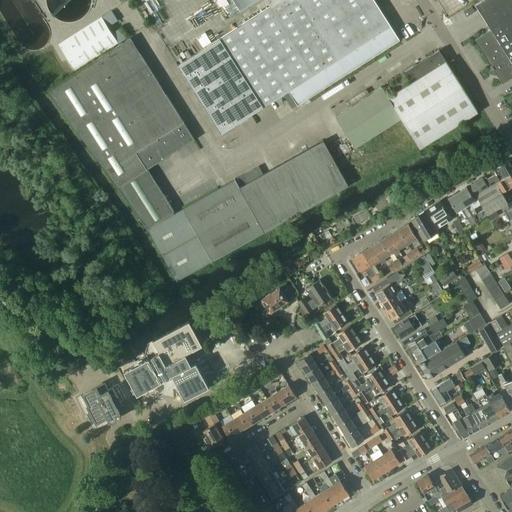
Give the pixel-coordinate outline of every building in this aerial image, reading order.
[(221,134),(284,94),(293,108),(298,105),(400,40),(374,0),(267,0),(272,7),(178,66),(221,134)] [(231,0),(239,11),(256,0),(231,0)] [(490,71),(496,72),(503,82),(511,76),(511,0),(480,0),(475,4),(491,29),(475,39),(492,65),(490,71)] [(471,7),(464,12),(467,17),(475,12),(471,7)] [(75,70),(117,43),(101,17),(59,44),(75,70)] [(174,214),(173,212),(175,211),(147,169),(194,140),(130,39),(48,91),(106,171),(105,171),(118,188),(148,228),(177,281),(212,261),(348,185),(323,141),(263,175),(259,167),(183,209),(174,214)] [(420,148),(477,111),(438,50),(405,71),(412,82),(388,98),(420,148)] [(399,89),(409,82),(404,73),(393,80),(399,89)] [(355,148),(401,119),(381,88),(336,117),(355,148)] [(496,174),(488,179),(491,185),(496,183),(511,173),(511,165),(509,160),(494,169),(496,174)] [(511,173),(496,183),(501,192),(511,185),(511,173)] [(476,181),(482,191),(489,187),(483,178),(476,181)] [(474,208),(481,204),(478,199),(475,195),(482,191),(476,181),(467,187),(458,193),(472,216),(477,213),(474,208)] [(496,183),(491,185),(489,187),(482,191),(475,195),(478,199),(487,215),(508,203),(501,192),(496,183)] [(457,212),(461,209),(471,226),(476,223),(472,216),(458,193),(448,198),(457,212)] [(511,200),(501,207),(509,220),(511,218),(511,200)] [(440,201),(426,210),(431,218),(437,227),(452,218),(446,209),(440,201)] [(423,239),(432,234),(438,231),(433,223),(425,210),(411,219),(423,239)] [(459,234),(464,231),(458,219),(452,222),(459,234)] [(408,223),(398,229),(407,244),(411,241),(414,245),(419,242),(417,238),(408,223)] [(398,229),(389,235),(398,249),(407,244),(398,229)] [(389,235),(380,241),(389,255),(394,252),(395,255),(400,253),(389,235)] [(380,241),(371,246),(380,260),(380,261),(382,264),(386,261),(384,258),(389,255),(380,241)] [(371,246),(361,252),(375,274),(379,271),(374,264),(380,261),(380,260),(371,246)] [(417,247),(411,251),(415,257),(421,253),(417,247)] [(411,251),(406,254),(410,260),(415,257),(411,251)] [(375,274),(361,252),(353,258),(361,272),(364,270),(365,270),(370,277),(375,274)] [(499,258),(503,264),(511,259),(508,253),(499,258)] [(424,255),(418,259),(421,264),(427,260),(424,255)] [(399,259),(393,262),(397,268),(402,265),(399,259)] [(469,274),(476,270),(483,265),(479,259),(465,267),(469,274)] [(505,271),(511,266),(511,260),(511,259),(503,264),(502,264),(505,271)] [(393,262),(388,266),(391,271),(397,268),(393,262)] [(476,270),(479,275),(488,269),(485,264),(483,265),(476,270)] [(488,269),(479,275),(482,280),(491,274),(488,269)] [(375,274),(378,279),(384,276),(381,270),(379,271),(375,274)] [(440,281),(444,286),(457,276),(453,271),(440,281)] [(389,277),(371,288),(375,293),(380,302),(399,290),(395,284),(401,281),(396,272),(389,277)] [(375,274),(370,277),(373,283),(378,279),(375,274)] [(482,280),(485,285),(494,279),(491,274),(482,280)] [(457,281),(462,289),(469,285),(465,276),(457,281)] [(313,297),(308,301),(313,308),(331,296),(319,279),(307,287),(313,297)] [(494,279),(485,285),(488,290),(497,284),(494,279)] [(279,287),(262,298),(270,311),(287,300),(288,300),(295,296),(294,294),(296,292),(291,284),(288,286),(286,282),(279,287)] [(438,284),(432,288),(437,295),(443,291),(438,284)] [(488,290),(491,295),(500,289),(497,284),(488,290)] [(469,302),(473,300),(477,298),(469,285),(462,289),(469,302)] [(500,289),(491,295),(494,299),(503,293),(500,289)] [(399,291),(399,290),(380,302),(386,310),(400,301),(406,298),(400,290),(399,291)] [(494,299),(497,304),(506,298),(503,293),(494,299)] [(297,301),(306,315),(313,311),(304,297),(297,301)] [(497,304),(501,309),(510,304),(506,298),(497,304)] [(463,306),(467,313),(477,307),(473,300),(469,302),(463,306)] [(394,324),(412,313),(409,308),(406,310),(400,301),(386,310),(394,324)] [(324,312),(330,321),(342,313),(336,304),(324,312)] [(467,313),(470,319),(480,313),(477,307),(467,313)] [(348,322),(342,313),(330,321),(336,330),(348,322)] [(470,319),(469,319),(475,330),(477,329),(486,324),(480,313),(470,319)] [(408,318),(394,327),(401,338),(415,330),(422,325),(415,314),(408,319),(408,318)] [(502,315),(489,322),(495,332),(508,325),(502,315)] [(311,320),(317,330),(329,321),(326,317),(320,322),(316,317),(311,320)] [(433,334),(448,324),(444,317),(429,326),(433,334)] [(202,344),(189,320),(155,338),(161,350),(126,369),(136,387),(139,393),(172,375),(184,399),(209,385),(196,361),(191,363),(186,353),(202,344)] [(329,337),(326,331),(333,326),(329,321),(317,330),(323,340),(329,337)] [(489,323),(478,330),(491,353),(503,346),(489,323)] [(511,323),(496,333),(504,346),(511,341),(511,323)] [(327,346),(331,351),(356,334),(350,325),(338,333),(340,337),(327,346)] [(432,336),(429,338),(426,333),(408,343),(414,352),(435,340),(432,336)] [(356,334),(331,351),(337,361),(343,357),(340,352),(347,347),(350,351),(362,343),(356,334)] [(435,340),(414,352),(419,361),(440,349),(435,340)] [(457,341),(419,364),(428,379),(466,356),(457,341)] [(511,346),(510,343),(503,347),(511,362),(511,346)] [(317,349),(320,354),(327,350),(323,345),(317,349)] [(338,362),(345,372),(370,355),(364,346),(352,354),(355,359),(347,364),(343,358),(338,362)] [(299,360),(306,371),(317,364),(310,353),(299,360)] [(500,364),(494,353),(482,360),(489,371),(500,364)] [(345,372),(349,379),(352,382),(357,379),(352,372),(360,367),(363,372),(376,364),(370,355),(345,372)] [(338,366),(333,360),(328,363),(333,369),(338,366)] [(481,362),(471,369),(474,374),(474,375),(485,369),(481,362)] [(306,371),(312,382),(323,375),(317,364),(306,371)] [(342,373),(338,366),(333,369),(337,376),(342,373)] [(352,382),(354,385),(359,392),(384,376),(378,367),(366,375),(369,380),(361,385),(357,379),(352,382)] [(474,374),(471,369),(464,373),(463,372),(463,373),(467,379),(470,377),(474,374)] [(451,378),(455,385),(458,390),(464,386),(461,382),(465,380),(460,372),(451,378)] [(499,377),(504,385),(511,398),(511,379),(510,381),(506,373),(499,377)] [(474,375),(474,374),(470,377),(473,383),(478,380),(474,375)] [(312,382),(319,392),(330,386),(323,375),(312,382)] [(359,392),(358,393),(365,404),(371,400),(367,393),(374,389),(377,393),(390,385),(384,376),(359,392)] [(446,390),(455,385),(451,378),(432,389),(441,403),(451,398),(446,390)] [(344,382),(348,389),(354,385),(352,382),(349,379),(344,382)] [(118,408),(122,406),(120,403),(120,402),(118,397),(117,397),(112,387),(108,389),(105,383),(84,394),(89,405),(88,405),(91,410),(87,412),(91,418),(94,417),(96,421),(108,415),(110,420),(113,420),(117,418),(118,415),(117,412),(119,411),(118,408)] [(288,384),(277,391),(285,403),(296,396),(288,384)] [(359,392),(354,385),(348,389),(353,396),(358,393),(359,392)] [(319,392),(325,403),(336,396),(330,386),(319,392)] [(250,387),(245,390),(248,395),(253,392),(250,387)] [(379,397),(383,403),(378,406),(380,409),(398,397),(392,388),(379,397)] [(277,391),(266,398),(273,410),(285,403),(277,391)] [(489,423),(499,417),(489,399),(488,399),(485,394),(476,399),(480,407),(481,408),(489,423)] [(460,405),(465,402),(460,395),(454,399),(458,406),(460,405)] [(325,403),(332,414),(343,407),(336,396),(325,403)] [(489,399),(499,417),(509,411),(501,396),(495,399),(494,396),(489,399)] [(398,397),(380,409),(378,410),(372,414),(380,426),(384,423),(380,416),(381,415),(381,414),(388,410),(391,414),(404,406),(398,397)] [(266,398),(255,405),(262,417),(273,410),(266,398)] [(228,400),(223,403),(226,408),(231,405),(228,400)] [(365,408),(361,401),(356,404),(360,411),(365,408)] [(453,403),(443,408),(447,414),(456,409),(453,403)] [(481,408),(476,411),(471,403),(467,405),(467,406),(480,428),(489,423),(481,408)] [(255,405),(244,412),(251,424),(262,417),(255,405)] [(369,409),(372,414),(378,410),(374,405),(369,409)] [(205,409),(201,412),(210,426),(203,430),(207,436),(204,438),(209,447),(212,445),(213,446),(224,439),(215,424),(220,422),(210,406),(205,409)] [(462,418),(471,433),(480,428),(467,406),(463,408),(467,415),(462,418)] [(332,414),(339,425),(350,418),(343,407),(332,414)] [(365,408),(360,411),(365,418),(370,415),(365,408)] [(382,430),(386,435),(412,418),(406,410),(393,418),(397,423),(389,428),(388,426),(382,430)] [(471,433),(458,411),(453,414),(457,420),(453,423),(461,438),(471,433)] [(244,412),(233,419),(240,431),(251,424),(244,412)] [(292,424),(299,435),(311,428),(303,416),(292,424)] [(339,425),(345,435),(356,428),(350,418),(339,425)] [(412,418),(386,435),(389,441),(402,432),(405,436),(418,427),(412,418)] [(240,431),(233,419),(221,426),(229,438),(240,431)] [(380,430),(376,425),(369,430),(373,435),(380,430)] [(317,439),(311,428),(299,435),(306,446),(317,439)] [(363,439),(356,428),(345,435),(352,446),(363,439)] [(511,450),(511,446),(510,443),(511,441),(511,429),(500,437),(509,453),(511,450)] [(396,452),(399,456),(425,439),(420,431),(407,439),(409,443),(396,452)] [(376,445),(382,441),(378,435),(372,439),(376,445)] [(500,437),(486,445),(491,453),(496,450),(500,457),(500,458),(509,453),(500,437)] [(324,449),(317,439),(306,446),(312,457),(324,449)] [(370,449),(376,445),(372,439),(366,443),(370,449)] [(425,439),(399,456),(404,462),(416,453),(418,457),(431,448),(425,439)] [(368,450),(364,444),(357,449),(361,455),(368,450)] [(475,463),(491,453),(486,445),(470,454),(475,463)] [(244,453),(251,465),(263,457),(256,446),(244,453)] [(331,461),(324,449),(312,457),(320,468),(331,461)] [(391,449),(382,454),(390,467),(399,462),(391,449)] [(382,454),(373,460),(382,473),(390,467),(382,454)] [(511,456),(497,466),(511,488),(500,495),(510,511),(511,510),(511,456)] [(251,465),(258,476),(270,468),(263,457),(251,465)] [(382,473),(373,460),(364,466),(372,479),(382,473)] [(294,469),(291,464),(286,467),(289,472),(294,469)] [(258,476),(265,487),(277,479),(270,468),(258,476)] [(442,493),(437,496),(439,499),(442,497),(462,486),(452,469),(439,476),(444,486),(439,489),(442,493)] [(319,474),(324,482),(329,479),(324,471),(319,474)] [(335,473),(329,478),(329,479),(333,485),(331,486),(340,500),(349,494),(340,480),(335,473)] [(435,497),(437,496),(442,493),(439,489),(436,483),(434,484),(429,475),(417,482),(423,492),(430,488),(435,497)] [(284,491),(277,479),(265,487),(272,498),(284,491)] [(328,488),(331,486),(333,485),(329,479),(324,482),(328,488)] [(307,492),(311,489),(306,482),(302,485),(307,492)] [(322,492),(331,506),(340,500),(331,486),(328,488),(322,492)] [(473,503),(462,486),(442,497),(447,505),(439,510),(440,511),(447,511),(456,508),(458,511),(473,503)] [(311,499),(313,497),(315,496),(311,489),(307,492),(311,499)] [(315,496),(313,497),(322,511),(331,506),(322,492),(315,496)] [(289,504),(293,501),(289,493),(284,496),(289,504)] [(310,511),(320,511),(322,511),(313,497),(311,499),(304,503),(310,511)] [(289,504),(293,510),(296,509),(298,507),(293,501),(289,504)] [(298,507),(296,509),(297,511),(310,511),(304,503),(298,507)]
